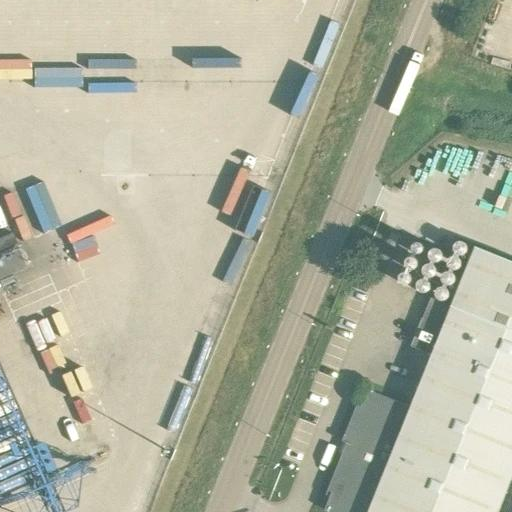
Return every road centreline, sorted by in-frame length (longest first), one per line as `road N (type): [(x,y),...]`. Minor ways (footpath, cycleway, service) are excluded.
road 1 (unclassified): [(219,511),(426,0)]
road 2 (unknown): [(174,353),(153,275),(107,196),(86,170),(0,116)]
